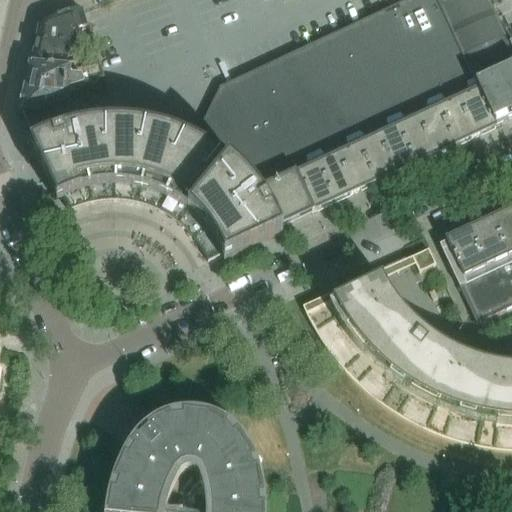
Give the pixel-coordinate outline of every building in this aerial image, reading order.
[(194,211),(202,220),(210,228),(211,230),(213,232),(219,241),(227,255),(224,256),(223,255),(220,257),(224,264),(282,237),(279,230),(282,229),(281,228),(286,226),(287,227),(293,224),(293,223),(311,214),(311,215),(314,214),(297,177),(479,93),(435,0),(410,0),(390,10),(233,83),(220,89),(193,142),(169,195),(172,196),(181,203),(190,208),(192,210),(194,211)] [(435,0),(479,93),(497,129),(496,126),(511,119),(511,52),(508,44),(487,0),(435,0)] [(39,26),(36,43),(70,47),(72,35),(88,30),(84,18),(83,15),(77,11),(43,23),(39,26)] [(69,57),(70,47),(36,43),(32,65),(66,71),(75,69),(77,58),(69,57)] [(65,74),(32,68),(28,86),(61,93),(104,79),(99,62),(80,67),(81,70),(65,74)] [(37,114),(66,106),(61,93),(28,86),(22,113),(25,119),(27,118),(25,114),(37,114)] [(497,129),(479,93),(297,177),(314,214),(360,192),(497,129)] [(141,185),(143,186),(145,186),(156,190),(167,194),(169,195),(193,142),(186,139),(176,135),(170,133),(163,131),(156,129),(150,128),(143,126),(136,125),(129,125),(121,124),(114,124),(107,124),(99,125),(92,125),(85,126),(77,128),(70,129),(64,131),(57,133),(50,135),(44,138),(37,141),(36,137),(34,138),(35,142),(29,145),(56,203),(64,200),(62,197),(61,197),(60,194),(74,188),(89,185),(101,183),(114,182),(117,182),(129,183),(141,185)] [(115,203),(114,182),(101,183),(89,185),(74,188),(60,194),(61,197),(62,197),(64,200),(66,205),(65,206),(69,213),(71,212),(71,211),(80,207),(90,204),(90,206),(93,205),(93,204),(103,202),(113,202),(113,203),(115,203)] [(117,182),(114,182),(115,203),(116,203),(116,202),(127,202),(137,204),(136,205),(138,206),(143,186),(141,185),(129,183),(117,182)] [(156,190),(145,186),(143,186),(138,206),(139,206),(139,205),(149,208),(159,212),(158,213),(159,214),(169,195),(167,194),(156,190)] [(172,196),(169,195),(159,214),(161,214),(161,213),(170,219),(179,224),(178,225),(179,226),(192,210),(190,208),(181,203),(172,196)] [(194,211),(192,210),(179,226),(180,227),(181,226),(188,233),(195,241),(194,242),(195,243),(211,230),(210,228),(202,220),(194,211)] [(511,212),(445,243),(445,245),(439,248),(476,326),(511,309),(511,212)] [(213,232),(211,230),(195,243),(196,244),(197,243),(203,252),(208,261),(207,261),(208,264),(215,260),(215,259),(220,257),(223,255),(224,256),(227,255),(219,241),(213,232)] [(412,260),(419,275),(435,268),(428,252),(412,260)] [(511,370),(508,370),(501,369),(494,368),(487,366),(480,364),(474,362),(467,360),(461,357),(454,354),(448,351),(442,347),(436,343),(430,339),(425,335),(419,330),(414,326),(409,320),(404,315),(400,310),(395,304),(391,298),(388,292),(384,286),(381,280),(365,287),(363,282),(345,290),(348,296),(322,307),(320,301),(302,309),(306,318),(310,325),(314,333),(319,340),(323,347),(328,354),(334,361),(339,368),(345,374),(350,380),(356,386),(363,392),(369,398),(376,403),(383,408),(390,413),(397,418),(404,422),(412,426),(419,430),(427,434),(435,437),(443,440),(451,443),(459,445),(467,447),(476,449),(484,451),(492,452),(501,453),(509,454),(511,454),(511,370)] [(156,421),(154,422),(152,423),(149,425),(144,429),(141,432),(137,435),(132,440),(128,446),(128,448),(126,451),(124,454),(119,463),(116,471),(112,482),(109,492),(107,499),(105,509),(104,511),(265,511),(265,508),(264,499),(262,485),(259,472),(259,471),(259,470),(259,469),(258,469),(258,468),(258,467),(258,466),(257,466),(257,465),(257,464),(257,463),(256,463),(256,462),(256,461),(256,460),(255,460),(255,459),(255,458),(254,457),(254,456),(254,455),(253,455),(253,454),(253,453),(252,453),(252,452),(252,451),(251,451),(251,450),(247,444),(243,439),(239,434),(233,429),(227,425),(219,420),(214,418),(209,416),(202,414),(194,413),(184,413),(178,414),(173,415),(166,417),(156,421)]
